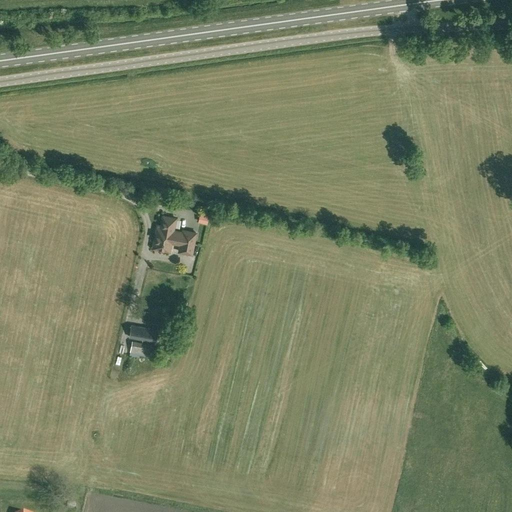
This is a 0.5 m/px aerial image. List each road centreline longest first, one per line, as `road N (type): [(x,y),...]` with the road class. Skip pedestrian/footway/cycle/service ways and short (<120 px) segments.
road 1 (unclassified): [(0,81),(511,24)]
road 2 (secondary): [(0,60),(438,0)]
